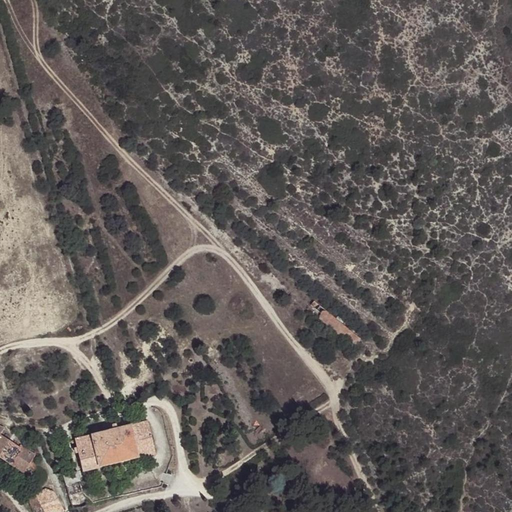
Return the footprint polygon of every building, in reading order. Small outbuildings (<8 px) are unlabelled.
[(359,342),(361,337),(325,309),(322,314),(359,342)] [(355,347),(359,342),(322,314),(319,318),(355,347)] [(150,424),(133,427),(140,459),(157,455),(150,424)] [(133,427),(94,436),(102,469),(140,459),(133,427)] [(4,438),(8,432),(0,428),(0,454),(29,473),(34,465),(37,460),(38,457),(23,446),(20,449),(7,440),(4,438)] [(102,469),(94,436),(78,440),(86,472),(102,469)] [(37,460),(34,465),(47,478),(51,475),(37,460)] [(66,477),(69,486),(80,483),(82,482),(80,474),(66,477)] [(40,496),(44,508),(45,511),(61,511),(63,511),(58,493),(51,491),(40,496)] [(36,511),(44,508),(40,496),(32,500),(36,511)]
